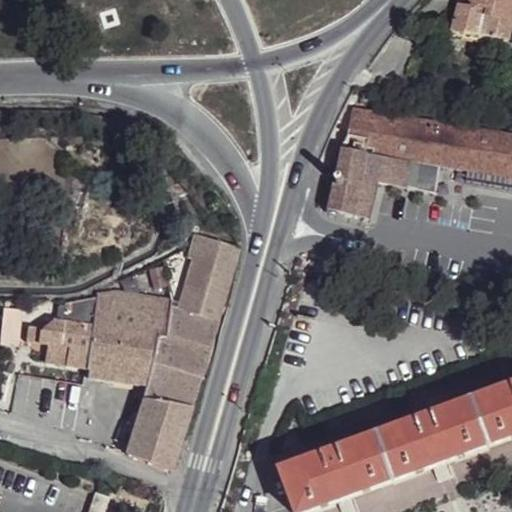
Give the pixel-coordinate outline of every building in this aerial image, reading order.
[(511,0),(471,0),(470,6),(458,4),(450,33),(453,34),(507,41),(511,14),(511,0)] [(507,41),(453,34),(450,50),(503,59),(507,41)] [(344,151),(329,212),(369,219),(379,184),(436,194),(440,167),(511,178),(511,135),(354,109),(348,151),(344,151)] [(160,333),(160,340),(150,372),(145,388),(142,398),(125,455),(129,457),(170,474),(191,409),(210,346),(220,320),(242,250),(202,240),(181,305),(179,312),(171,336),(160,333)] [(53,321),(38,334),(28,332),(27,345),(48,347),(47,365),(64,367),(67,367),(66,376),(85,379),(87,370),(88,365),(90,365),(88,380),(139,386),(144,371),(150,372),(160,340),(160,333),(171,336),(179,312),(181,305),(113,294),(76,301),(63,303),(62,309),(60,323),(53,321)] [(19,347),(21,318),(22,312),(4,311),(3,318),(0,346),(19,347)] [(308,511),(511,439),(511,388),(279,472),(294,511),(308,511)] [(100,475),(95,495),(108,499),(114,479),(100,475)] [(102,511),(108,499),(95,495),(90,511),(102,511)]
